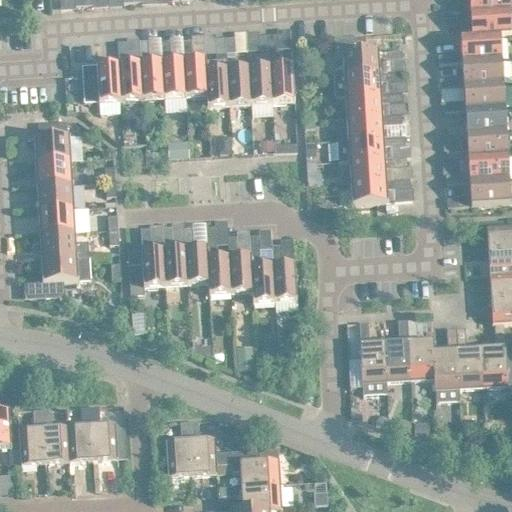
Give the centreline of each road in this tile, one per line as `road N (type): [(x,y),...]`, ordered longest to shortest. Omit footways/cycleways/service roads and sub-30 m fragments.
road 1 (residential): [(0,64),(59,60),(59,18),(367,0)]
road 2 (residential): [(424,2),(439,220),(430,259),(338,262)]
road 3 (residential): [(338,262),(309,220),(272,208),(130,217)]
road 4 (tertiary): [(336,439),(143,359)]
road 5 (residential): [(338,262),(336,439)]
road 6 (residential): [(143,508),(143,359)]
road 7 (tertiary): [(476,489),(336,439)]
road 8 (residential): [(0,508),(143,508)]
road 9 (tertiary): [(143,359),(72,337),(5,332)]
road 10 (residential): [(5,332),(0,201)]
